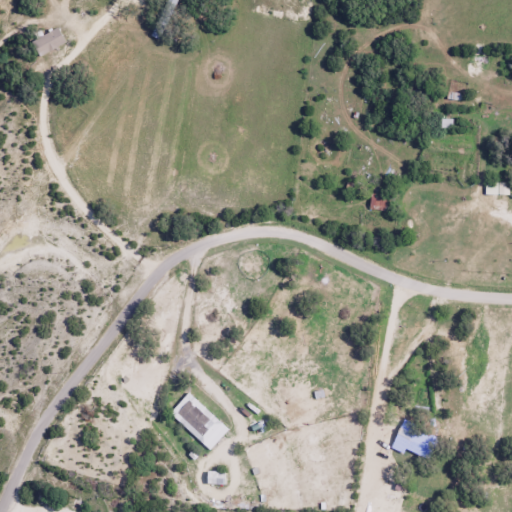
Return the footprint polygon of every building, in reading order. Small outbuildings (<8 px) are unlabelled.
[(30,40),(36,57),(66,45),(59,29),(30,40)] [(169,413),(208,450),(227,430),(188,393),(169,413)] [(272,430),(268,419),(253,425),(256,435),(272,430)] [(430,460),(438,433),(399,422),(392,449),(430,460)] [(223,472),(206,472),(205,484),(223,485),(223,472)]
